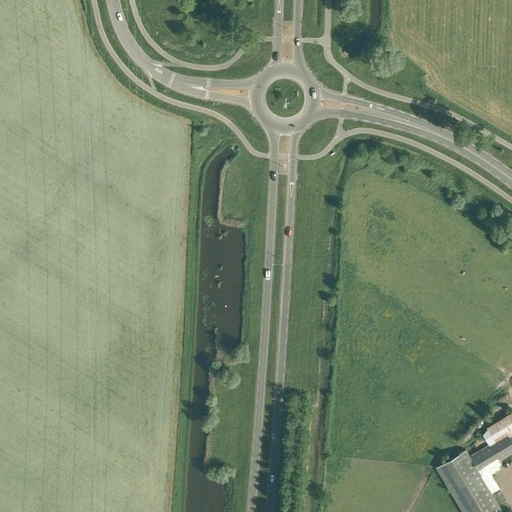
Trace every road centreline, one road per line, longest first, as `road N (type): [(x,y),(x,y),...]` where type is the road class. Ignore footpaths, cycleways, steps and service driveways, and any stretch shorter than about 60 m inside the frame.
road 1 (primary): [(270,511),(297,125)]
road 2 (primary): [(273,125),(251,511)]
road 3 (primary): [(511,180),(418,126),(314,102)]
road 4 (tertiary): [(256,96),(185,85),(142,60)]
